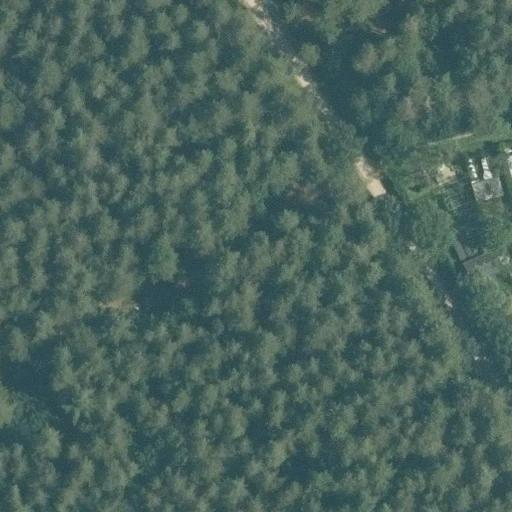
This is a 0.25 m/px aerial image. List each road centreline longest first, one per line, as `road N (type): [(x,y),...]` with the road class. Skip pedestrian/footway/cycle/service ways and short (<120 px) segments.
road 1 (unknown): [(504,511),(187,0)]
road 2 (track): [(511,419),(248,0)]
road 3 (track): [(303,187),(0,359)]
